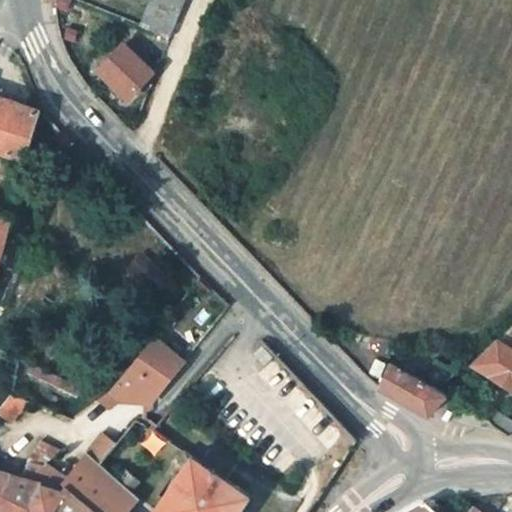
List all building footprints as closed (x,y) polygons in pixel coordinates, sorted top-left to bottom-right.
[(149,0),(139,27),(167,39),(182,0),(149,0)] [(120,44),(95,70),(125,98),(150,72),(120,44)] [(0,97),(0,154),(27,161),(39,112),(0,97)] [(73,145),(60,132),(54,138),(66,151),(73,145)] [(0,254),(11,220),(0,216),(0,254)] [(511,315),(506,312),(468,363),(511,390),(511,315)] [(123,363),(101,386),(113,396),(115,398),(125,388),(145,403),(181,362),(148,336),(123,363)] [(444,396),(438,393),(385,365),(377,390),(428,417),(444,396)] [(0,401),(0,426),(3,429),(8,422),(24,402),(6,394),(3,398),(0,401)] [(488,425),(507,438),(511,430),(511,424),(495,414),(488,425)] [(155,426),(150,431),(170,445),(180,430),(163,417),(155,426)] [(132,418),(123,431),(135,439),(144,426),(132,418)] [(114,444),(106,455),(119,463),(135,439),(123,431),(114,444)] [(61,446),(45,437),(27,469),(38,469),(61,446)] [(114,444),(101,440),(54,494),(60,497),(64,491),(93,511),(126,511),(135,501),(110,476),(99,466),(106,455),(114,444)] [(99,466),(110,476),(119,463),(106,455),(99,466)] [(239,511),(248,498),(184,455),(177,466),(184,470),(156,511),(239,511)] [(47,511),(60,497),(54,494),(8,478),(0,492),(0,511),(47,511)] [(93,511),(64,491),(60,497),(47,511),(93,511)]
